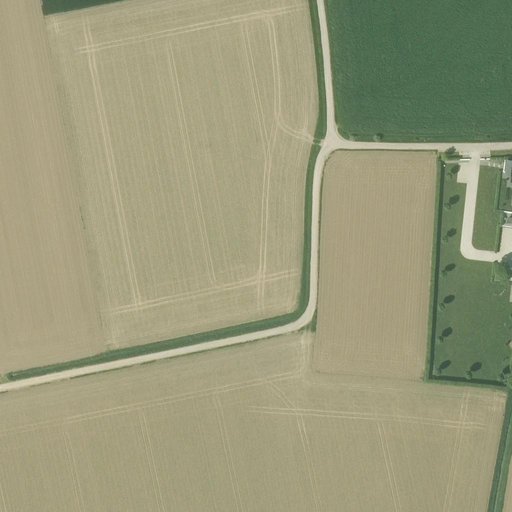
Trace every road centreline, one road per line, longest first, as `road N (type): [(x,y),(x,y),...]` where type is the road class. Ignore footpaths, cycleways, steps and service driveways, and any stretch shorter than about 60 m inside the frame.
road 1 (unclassified): [(333,145),(317,173),(314,301),(305,314),(276,330),(0,386)]
road 2 (unclassified): [(511,146),(333,145)]
road 3 (unclassified): [(333,145),(319,0)]
